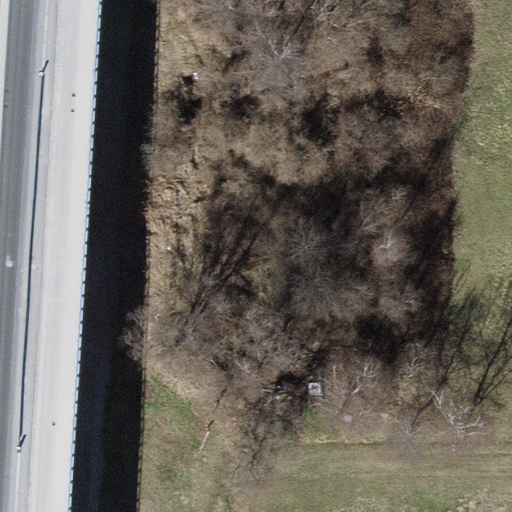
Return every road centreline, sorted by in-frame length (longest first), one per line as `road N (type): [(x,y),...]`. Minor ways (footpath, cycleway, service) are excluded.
road 1 (tertiary): [(14,511),(46,0)]
road 2 (track): [(511,494),(271,498)]
